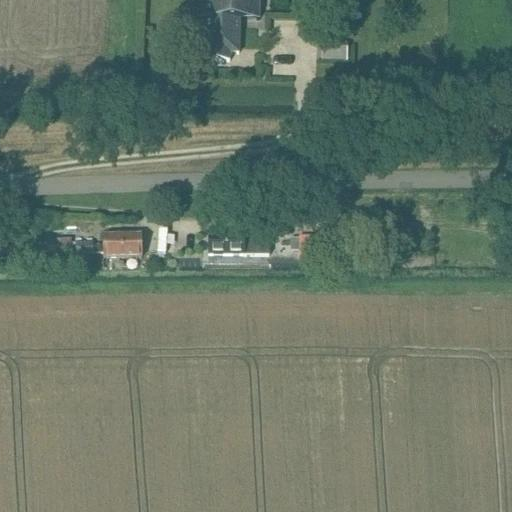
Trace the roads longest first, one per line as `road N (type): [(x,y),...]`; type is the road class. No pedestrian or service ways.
road 1 (tertiary): [(0,189),(511,179)]
road 2 (track): [(0,143),(511,135)]
